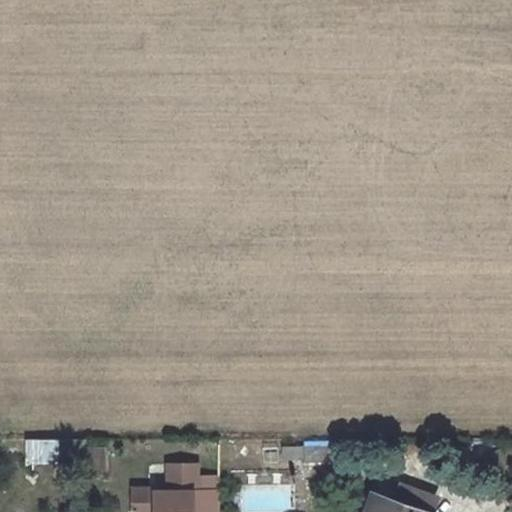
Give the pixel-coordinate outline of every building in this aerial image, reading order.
[(39,456),(39,439),(31,440),(31,456),(39,456)] [(39,456),(39,463),(59,463),(59,440),(39,439),(39,456)] [(59,463),(86,464),(86,447),(86,440),(59,440),(59,463)] [(86,464),(86,474),(86,475),(119,475),(120,464),(119,456),(106,456),(106,447),(86,447),(86,464)] [(298,459),(297,448),(284,449),(284,459),(298,459)] [(333,460),(332,448),(304,448),(304,459),(304,461),(333,460)] [(198,511),(197,459),(166,460),(166,484),(132,484),(132,511),(198,511)] [(66,474),(86,474),(86,464),(59,463),(66,474)] [(414,511),(372,497),(366,511),(414,511)]
